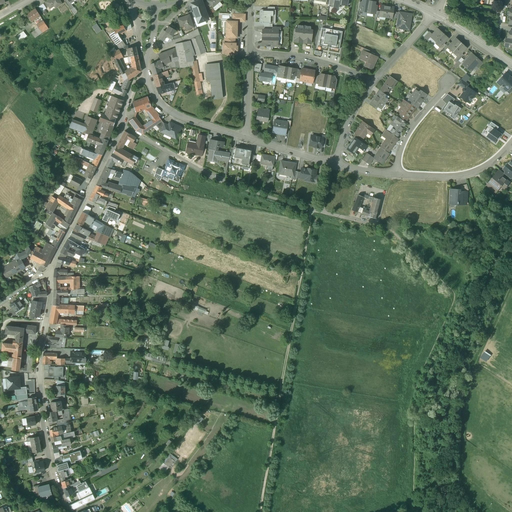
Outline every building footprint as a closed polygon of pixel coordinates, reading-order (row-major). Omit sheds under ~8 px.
[(59,0),(49,0),(46,2),(50,9),(56,5),(57,7),(62,4),(59,0)] [(202,3),(201,0),(192,4),(194,11),(196,17),(198,23),(208,19),(205,12),(202,3)] [(333,0),(332,7),(338,8),(339,5),(340,5),(346,6),(347,0),(333,0)] [(368,0),(361,0),(361,2),(360,11),(366,12),(368,1),(368,0)] [(368,1),(366,12),(366,13),(373,14),(374,5),(375,2),(368,1)] [(387,7),(380,6),(379,12),(378,16),(379,16),(385,17),(387,7)] [(393,8),(387,7),(385,17),(391,19),(392,14),(393,8)] [(35,9),(26,15),(31,23),(40,17),(35,9)] [(264,24),(272,24),(272,20),(275,20),(275,10),(274,10),(267,10),(261,10),(260,24),(264,24)] [(411,15),(398,12),(398,13),(397,19),(397,21),(401,21),(399,29),(408,30),(411,15)] [(189,15),(177,19),(180,27),(185,25),(187,29),(193,27),(192,25),(189,15)] [(232,21),(225,21),(224,22),(224,24),(225,25),(226,25),(226,30),(231,30),(231,29),(237,29),(237,21),(232,21)] [(43,22),(37,26),(38,28),(40,30),(46,26),(43,22)] [(122,26),(113,30),(113,31),(114,32),(109,36),(115,45),(121,41),(118,37),(118,36),(118,35),(125,32),(125,31),(124,30),(131,27),(130,22),(122,26)] [(96,24),(92,27),(97,34),(101,30),(96,24)] [(304,26),(297,25),(297,29),(295,29),(294,42),(302,43),(304,26)] [(176,31),(168,26),(165,32),(172,36),(176,31)] [(311,27),(304,26),(302,43),(311,44),(312,30),(310,30),(311,27)] [(38,28),(31,33),(35,38),(39,35),(42,33),(40,30),(38,28)] [(319,45),(339,49),(342,32),(322,28),(319,45)] [(183,36),(180,38),(174,40),(175,44),(175,48),(179,64),(180,64),(180,68),(192,67),(191,62),(194,61),(193,56),(195,55),(195,56),(206,52),(199,35),(197,29),(194,30),(183,36)] [(231,30),(226,30),(226,33),(225,33),(224,34),(224,36),(225,37),(235,37),(237,37),(237,29),(231,29),(231,30)] [(431,35),(430,37),(436,42),(443,34),(437,29),(431,35)] [(163,30),(158,39),(163,42),(166,37),(170,39),(172,36),(165,32),(163,30)] [(16,37),(20,42),(27,36),(23,31),(16,37)] [(436,42),(434,44),(439,47),(439,48),(443,43),(447,38),(443,34),(436,42)] [(450,44),(447,48),(452,53),(460,44),(455,39),(450,44)] [(169,42),(155,48),(157,51),(175,44),(174,40),(172,41),(169,42)] [(446,45),(441,50),(444,52),(447,48),(450,44),(449,42),(446,45)] [(225,43),(223,43),(223,53),(228,53),(234,53),(236,53),(236,51),(237,51),(237,46),(236,46),(236,43),(234,43),(225,43)] [(443,43),(439,48),(439,47),(437,49),(440,52),(441,50),(446,45),(443,43)] [(460,44),(452,53),(457,57),(461,53),(465,48),(460,44)] [(135,47),(127,49),(126,50),(127,57),(129,57),(137,56),(135,47)] [(175,48),(159,55),(158,55),(160,61),(162,64),(166,63),(170,62),(171,67),(171,69),(180,68),(180,64),(179,64),(175,48)] [(369,53),(363,51),(359,58),(369,63),(367,67),(372,69),(377,57),(369,53)] [(126,73),(119,60),(119,58),(115,52),(110,54),(114,61),(115,63),(117,67),(120,72),(122,75),(125,73),(126,73)] [(461,53),(457,57),(454,61),(456,63),(458,61),(463,55),(461,53)] [(472,54),(463,63),(471,71),(475,67),(480,61),(479,62),(471,55),(472,54)] [(137,56),(129,57),(130,63),(131,68),(139,66),(137,56)] [(160,61),(150,65),(151,67),(153,75),(161,73),(167,71),(171,70),(171,69),(171,67),(164,69),(162,64),(160,61)] [(194,61),(191,62),(192,67),(197,95),(202,94),(196,61),(194,61)] [(218,64),(209,65),(210,81),(212,99),(222,98),(218,64)] [(275,67),(265,65),(264,71),(265,71),(264,74),(260,73),(259,78),(260,78),(260,80),(269,82),(270,80),(271,80),(272,72),(274,73),(275,67)] [(139,66),(131,68),(132,68),(129,70),(126,73),(125,73),(128,78),(129,80),(141,71),(139,66)] [(288,68),(281,66),(281,67),(280,73),(279,77),(286,79),(288,68)] [(295,69),(288,68),(286,79),(293,80),(294,76),(295,69)] [(300,79),(299,81),(306,82),(308,70),(302,69),(301,70),(300,79)] [(314,71),(308,70),(306,82),(312,83),(314,74),(314,71)] [(161,73),(153,75),(157,87),(164,85),(162,77),(161,73)] [(511,79),(505,73),(496,83),(506,91),(511,85),(511,84),(511,79)] [(327,75),(320,74),(320,77),(319,84),(318,86),(325,87),(327,75)] [(334,76),(327,75),(325,87),(332,88),(334,79),(334,76)] [(125,82),(123,86),(122,89),(126,91),(130,82),(129,80),(128,78),(125,82)] [(469,84),(461,79),(458,85),(463,88),(463,89),(464,87),(466,89),(467,87),(469,84)] [(389,80),(386,84),(384,83),(383,85),(379,90),(385,94),(386,95),(394,84),(394,83),(389,80)] [(171,83),(164,85),(166,92),(173,90),(172,85),(171,83)] [(164,85),(157,87),(159,94),(166,92),(164,85)] [(114,86),(112,91),(124,97),(126,91),(122,89),(121,90),(114,86)] [(476,93),(467,87),(466,89),(464,87),(463,89),(463,88),(462,90),(463,91),(464,92),(460,97),(463,99),(464,101),(465,102),(466,101),(467,102),(468,100),(470,101),(471,101),(472,101),(473,98),(473,97),(476,93)] [(419,93),(415,90),(412,95),(421,101),(425,97),(419,93)] [(383,97),(378,93),(374,97),(384,104),(387,99),(383,97)] [(455,99),(447,94),(442,100),(447,104),(450,100),(453,102),(455,99)] [(421,101),(412,95),(409,100),(412,102),(418,106),(421,101)] [(123,101),(112,97),(105,115),(101,114),(99,121),(102,122),(105,123),(113,126),(123,101)] [(148,97),(141,99),(144,109),(151,107),(148,97)] [(384,104),(374,97),(371,102),(377,106),(380,109),(384,104)] [(141,99),(132,103),(136,112),(144,110),(144,109),(141,99)] [(410,104),(403,99),(400,104),(403,107),(400,112),(401,113),(408,118),(415,108),(410,104)] [(452,103),(453,102),(450,100),(447,104),(446,106),(445,105),(443,109),(451,115),(450,116),(454,119),(461,109),(458,107),(459,106),(456,103),(455,105),(452,103)] [(144,109),(144,110),(152,120),(158,116),(151,107),(144,109)] [(262,109),(261,112),(258,112),(256,120),(268,122),(270,110),(262,109)] [(408,118),(401,113),(398,117),(405,122),(408,118)] [(152,120),(142,127),(141,126),(137,129),(139,132),(143,134),(155,125),(162,121),(158,116),(152,120)] [(398,117),(397,116),(393,121),(396,123),(392,129),(399,134),(406,123),(398,117)] [(87,117),(83,126),(80,125),(78,131),(88,135),(90,136),(96,121),(87,117)] [(141,126),(134,117),(129,121),(136,130),(137,129),(141,126)] [(287,122),(275,120),(272,133),(285,135),(286,128),(287,122)] [(80,125),(81,124),(72,121),(69,128),(78,131),(80,125)] [(164,124),(162,121),(155,125),(161,130),(160,132),(164,134),(165,133),(165,132),(168,126),(167,126),(164,124)] [(375,130),(363,121),(355,133),(363,139),(367,133),(371,136),(375,130)] [(181,128),(169,122),(167,126),(168,126),(165,132),(165,133),(171,135),(170,137),(176,139),(181,128)] [(496,130),(498,127),(491,122),(489,125),(491,127),(496,130)] [(113,126),(105,123),(101,134),(103,134),(109,137),(113,126)] [(502,134),(496,130),(491,127),(488,132),(490,134),(487,138),(495,143),(498,139),(499,139),(502,134)] [(399,134),(392,129),(389,132),(396,137),(399,134)] [(389,132),(385,130),(382,135),(387,138),(382,145),(390,150),(398,138),(389,132)] [(136,138),(125,131),(119,141),(123,144),(126,145),(129,140),(130,140),(133,142),(136,138)] [(363,139),(355,133),(353,136),(355,137),(361,142),(363,139)] [(90,136),(88,135),(86,141),(97,145),(99,143),(102,145),(104,139),(102,138),(101,140),(90,136)] [(196,145),(188,144),(186,152),(201,155),(203,148),(205,136),(198,135),(196,145)] [(322,138),(314,136),(314,138),(311,137),(310,139),(310,140),(310,141),(309,145),(314,146),(315,147),(317,148),(318,147),(320,148),(321,145),(323,138),(322,138)] [(361,142),(355,137),(347,149),(350,152),(353,154),(354,152),(358,147),(364,151),(368,146),(361,142)] [(102,145),(99,143),(97,145),(94,153),(102,155),(105,148),(108,140),(104,139),(102,145)] [(211,140),(210,142),(209,149),(211,150),(216,151),(217,146),(222,147),(223,142),(211,140)] [(116,147),(113,152),(112,153),(123,160),(132,164),(134,165),(136,163),(137,163),(138,162),(138,161),(138,160),(139,158),(138,158),(134,156),(133,157),(120,149),(116,147)] [(251,150),(234,147),(234,148),(232,157),(231,163),(249,166),(249,164),(250,157),(251,150)] [(86,150),(81,148),(77,159),(82,161),(85,154),(86,150)] [(388,153),(381,148),(373,158),(382,164),(389,153),(388,153)] [(216,151),(211,150),(209,159),(215,160),(215,162),(216,160),(225,161),(225,159),(228,160),(229,156),(230,153),(229,153),(229,154),(219,152),(219,151),(216,151)] [(101,156),(90,152),(89,156),(88,157),(95,159),(99,161),(101,156)] [(123,160),(112,153),(109,159),(113,161),(120,165),(122,160),(123,160)] [(366,153),(362,160),(366,162),(370,156),(366,153)] [(274,157),(262,155),(260,164),(268,165),(273,166),(274,160),(274,157)] [(164,170),(162,175),(173,179),(175,175),(179,177),(184,166),(168,159),(164,170)] [(296,164),(281,161),(279,174),(291,176),(292,176),(293,172),(294,172),(294,171),(296,164)] [(87,170),(86,172),(92,175),(96,167),(92,165),(90,164),(87,170)] [(105,167),(98,182),(104,184),(107,180),(107,177),(109,173),(111,170),(109,169),(105,167)] [(164,170),(157,167),(153,176),(160,180),(162,175),(164,170)] [(316,170),(307,168),(305,180),(314,181),(315,176),(316,170)] [(128,172),(123,170),(123,173),(123,174),(120,184),(125,185),(128,172)] [(128,172),(125,185),(143,190),(145,185),(131,173),(128,172)] [(498,173),(489,184),(488,183),(496,190),(499,186),(499,187),(500,186),(502,188),(504,186),(506,187),(509,182),(502,176),(498,173)] [(81,180),(73,176),(71,182),(70,183),(78,187),(81,180)] [(122,187),(108,183),(108,185),(107,189),(120,193),(120,192),(120,193),(122,187)] [(496,190),(488,183),(486,186),(495,194),(498,191),(496,190)] [(58,184),(55,190),(54,192),(59,195),(64,187),(58,184)] [(467,184),(461,186),(461,190),(460,190),(460,192),(466,192),(466,191),(469,190),(467,184)] [(103,187),(96,185),(96,186),(94,188),(92,192),(101,195),(102,196),(104,191),(102,190),(103,187)] [(122,187),(120,193),(132,197),(135,188),(122,185),(122,187)] [(461,190),(457,190),(452,190),(451,190),(450,204),(458,204),(459,204),(459,202),(467,202),(467,192),(466,192),(460,192),(460,190),(461,190)] [(92,192),(91,195),(88,200),(89,200),(88,200),(93,202),(97,203),(99,198),(101,195),(92,192)] [(71,197),(65,194),(63,198),(64,199),(71,203),(73,200),(71,199),(71,197)] [(63,198),(59,195),(56,200),(58,201),(70,209),(72,204),(71,203),(64,199),(63,198)] [(358,195),(351,210),(357,212),(358,212),(357,211),(363,197),(358,195)] [(56,200),(52,197),(45,208),(52,212),(58,201),(56,200)] [(76,198),(74,197),(73,200),(71,203),(72,204),(78,207),(81,200),(76,198)] [(380,200),(373,197),(372,201),(370,209),(369,211),(366,210),(363,208),(361,213),(368,216),(376,219),(380,200)] [(150,201),(141,198),(138,205),(148,208),(150,201)] [(70,209),(64,220),(69,224),(78,207),(72,204),(70,209)] [(86,206),(82,212),(88,215),(91,210),(86,206)] [(114,212),(107,209),(102,220),(106,222),(108,218),(117,222),(120,215),(114,212)] [(88,215),(82,212),(77,222),(83,225),(84,222),(85,221),(91,224),(94,219),(91,217),(90,217),(88,215)] [(53,214),(45,224),(50,227),(55,220),(57,216),(53,214)] [(69,224),(57,216),(55,220),(67,228),(69,224)] [(101,224),(94,219),(91,224),(100,229),(105,231),(106,227),(107,226),(102,224),(101,224)] [(37,233),(42,225),(36,222),(32,230),(37,233)] [(83,225),(77,222),(73,230),(78,233),(79,232),(88,236),(90,234),(90,233),(81,228),(83,225)] [(57,238),(55,241),(54,240),(51,245),(56,248),(65,232),(61,230),(59,233),(57,238)] [(78,233),(73,230),(70,235),(82,241),(85,236),(78,233)] [(98,232),(96,237),(94,241),(103,244),(106,238),(103,236),(103,235),(98,232)] [(84,249),(68,239),(63,247),(68,249),(70,246),(70,245),(71,246),(71,247),(76,250),(75,253),(80,256),(84,249)] [(43,250),(37,262),(41,264),(45,266),(46,267),(56,248),(51,245),(47,243),(43,250)] [(75,253),(68,250),(68,249),(63,247),(60,252),(66,255),(67,256),(67,254),(73,256),(74,255),(75,253)] [(34,250),(30,258),(37,262),(43,250),(40,249),(38,252),(34,250)] [(20,259),(21,260),(27,257),(25,252),(19,255),(19,256),(20,259)] [(64,259),(58,257),(56,265),(60,266),(61,263),(69,265),(70,260),(64,259)] [(21,260),(20,259),(16,261),(20,269),(25,266),(21,260)] [(20,269),(16,261),(1,269),(6,278),(21,270),(20,269)] [(59,269),(54,269),(54,277),(58,277),(58,276),(59,276),(59,274),(64,274),(65,270),(63,270),(59,270),(59,269)] [(58,277),(54,277),(54,290),(59,290),(59,291),(59,289),(60,289),(59,283),(65,282),(65,277),(58,277)] [(76,277),(70,277),(70,282),(70,288),(66,288),(66,290),(67,290),(72,289),(79,289),(79,277),(76,277)] [(37,283),(29,287),(32,297),(33,297),(39,295),(38,292),(36,287),(38,286),(37,283)] [(59,290),(54,290),(53,298),(58,298),(59,295),(68,294),(69,294),(69,293),(72,293),(72,289),(67,290),(66,290),(59,291),(59,290)] [(18,300),(14,303),(13,302),(12,303),(12,304),(10,305),(13,309),(15,312),(23,306),(18,300)] [(38,301),(32,300),(31,308),(40,309),(41,302),(38,301)] [(193,304),(191,308),(203,314),(205,309),(193,304)] [(59,305),(53,305),(50,318),(57,319),(58,313),(60,313),(61,305),(59,305)] [(63,305),(61,305),(60,313),(68,313),(68,311),(68,308),(68,305),(63,305)] [(76,305),(68,305),(68,308),(68,311),(68,313),(73,313),(74,312),(74,309),(76,309),(76,305)] [(40,309),(31,308),(30,315),(35,316),(39,316),(40,309)] [(13,309),(7,313),(10,317),(12,317),(17,314),(15,312),(13,309)] [(21,328),(6,326),(5,333),(16,335),(16,340),(23,341),(24,333),(24,328),(21,328)] [(68,327),(61,327),(60,332),(56,331),(56,337),(65,338),(68,338),(68,337),(65,337),(65,334),(68,334),(68,327)] [(167,346),(169,341),(162,339),(160,348),(167,350),(168,346),(167,346)] [(16,340),(13,340),(13,344),(12,346),(15,346),(14,352),(14,354),(13,354),(13,357),(12,360),(13,361),(12,367),(12,369),(19,370),(21,359),(22,354),(21,354),(22,345),(23,345),(24,341),(23,341),(16,340)] [(13,344),(3,342),(2,350),(14,352),(15,346),(12,346),(13,344)] [(91,355),(98,355),(98,360),(103,360),(103,350),(91,350),(91,355)] [(71,359),(65,359),(65,365),(72,365),(72,362),(85,363),(85,359),(86,359),(85,359),(85,357),(86,357),(85,357),(85,353),(86,353),(85,353),(79,352),(79,353),(77,353),(77,352),(74,352),(74,353),(72,352),(71,352),(71,355),(71,356),(71,359)] [(53,354),(43,353),(42,364),(44,364),(47,364),(47,361),(48,359),(53,359),(53,354)] [(145,359),(158,362),(158,359),(166,361),(167,358),(146,353),(145,359)] [(8,360),(1,359),(1,366),(12,367),(13,361),(12,360),(8,360)] [(50,367),(48,367),(48,370),(48,377),(54,377),(54,380),(59,380),(59,377),(63,377),(63,367),(50,367)] [(138,377),(138,372),(133,372),(133,380),(144,380),(144,377),(138,377)] [(15,389),(20,388),(19,378),(7,379),(8,389),(15,389)] [(57,386),(56,386),(56,394),(65,395),(65,386),(57,386)] [(15,389),(15,396),(17,395),(27,395),(26,387),(20,388),(15,389)] [(56,398),(50,399),(52,412),(54,411),(62,410),(60,398),(56,398)] [(62,410),(54,411),(56,421),(56,425),(70,422),(68,409),(62,410)] [(52,412),(47,412),(48,422),(56,421),(54,411),(52,412)] [(34,417),(26,418),(26,419),(27,425),(26,425),(26,427),(36,425),(34,417)] [(53,430),(50,430),(51,437),(59,435),(58,434),(63,433),(61,427),(53,428),(53,430)] [(38,437),(30,438),(30,442),(31,446),(39,444),(38,437)] [(61,441),(54,442),(52,443),(53,448),(58,447),(62,446),(62,447),(71,445),(69,439),(61,441)] [(39,444),(31,446),(32,450),(30,450),(31,453),(32,453),(41,452),(39,444)] [(80,451),(63,457),(64,460),(69,459),(71,464),(75,463),(75,462),(83,459),(80,451)] [(169,467),(171,469),(178,459),(171,454),(160,469),(165,472),(169,467)] [(38,461),(34,462),(35,468),(32,469),(33,473),(36,473),(45,471),(43,462),(38,463),(38,461)] [(56,466),(58,472),(69,469),(67,463),(56,466)] [(65,470),(58,472),(61,483),(65,481),(68,479),(66,473),(66,470),(65,470)] [(65,481),(61,483),(63,489),(70,486),(68,479),(65,481)] [(77,486),(71,489),(73,494),(76,493),(85,488),(83,484),(81,485),(77,486)] [(49,485),(38,488),(40,494),(41,498),(48,496),(49,500),(53,499),(49,485)] [(70,486),(63,489),(64,492),(66,498),(69,497),(73,494),(71,489),(70,486)] [(89,487),(78,493),(78,494),(81,500),(93,494),(89,487)] [(81,500),(69,506),(72,511),(95,500),(93,494),(81,500)]
